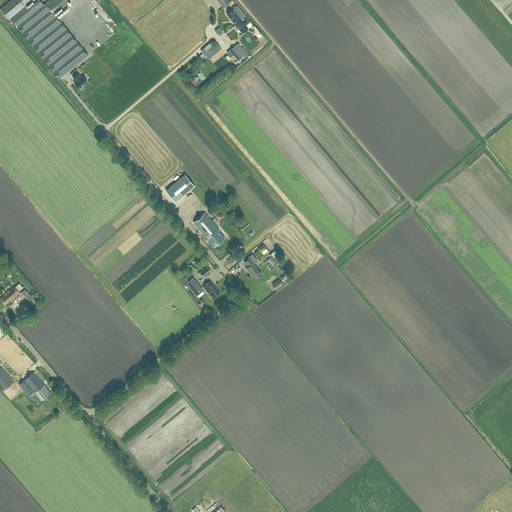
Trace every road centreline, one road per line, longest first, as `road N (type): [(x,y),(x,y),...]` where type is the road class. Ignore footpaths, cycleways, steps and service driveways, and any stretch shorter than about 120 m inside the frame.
road 1 (unclassified): [(88,414),(228,297),(227,272),(111,132),(214,42)]
road 2 (track): [(239,0),(406,195)]
road 3 (unclassified): [(88,414),(0,311)]
road 4 (unclassified): [(170,511),(88,414)]
